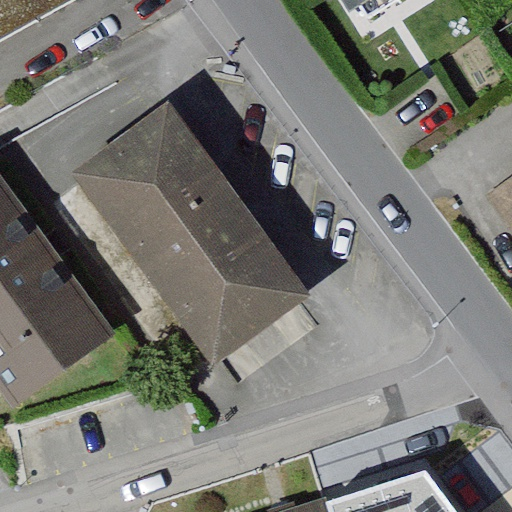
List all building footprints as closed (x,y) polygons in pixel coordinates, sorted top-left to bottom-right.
[(0,0),(0,50),(77,6),(72,0),(0,0)] [(312,0),(328,25),(368,0),(312,0)] [(311,318),(165,122),(67,195),(212,391),(311,318)] [(511,187),(479,208),(511,254),(511,187)] [(0,189),(0,400),(15,421),(116,347),(0,189)] [(457,511),(426,468),(327,500),(331,511),(457,511)] [(331,511),(327,500),(290,511),(331,511)]
